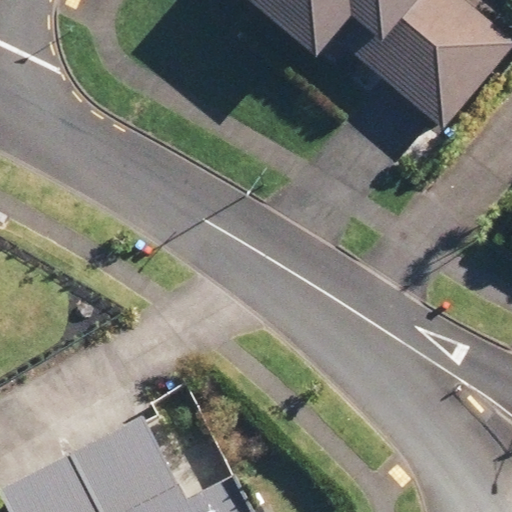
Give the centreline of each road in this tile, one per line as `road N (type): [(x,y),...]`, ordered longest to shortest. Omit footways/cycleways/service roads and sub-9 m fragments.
road 1 (residential): [(0,105),(294,270)]
road 2 (residential): [(294,270),(0,434)]
road 3 (residential): [(511,508),(365,319)]
road 4 (residential): [(511,144),(365,319)]
road 5 (residential): [(365,319),(511,394)]
